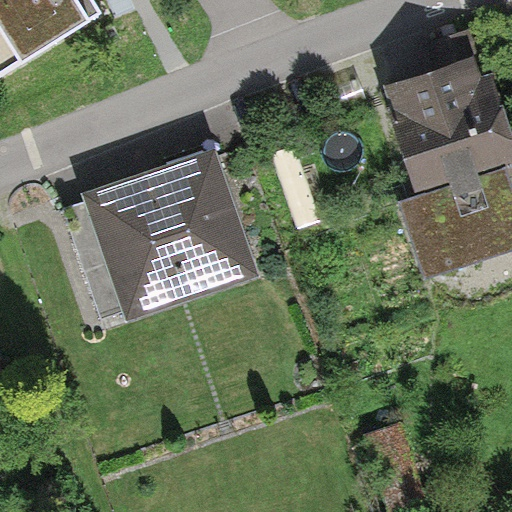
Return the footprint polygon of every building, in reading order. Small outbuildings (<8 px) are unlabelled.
[(0,0),(0,71),(90,15),(80,0),(0,0)] [(130,0),(106,0),(115,18),(134,9),(130,0)] [(407,213),(430,283),(511,257),(511,210),(470,77),(393,101),(427,206),(407,213)] [(210,169),(67,219),(103,322),(246,271),(210,169)] [(375,445),(394,511),(418,511),(426,510),(404,437),(375,445)]
